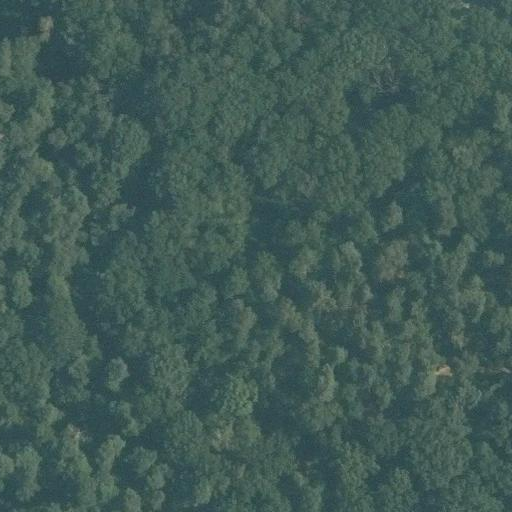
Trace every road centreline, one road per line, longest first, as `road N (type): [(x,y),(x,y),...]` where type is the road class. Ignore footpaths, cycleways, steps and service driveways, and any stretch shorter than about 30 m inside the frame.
road 1 (track): [(185,263),(511,90)]
road 2 (track): [(185,263),(195,232),(187,174),(73,0)]
road 3 (track): [(0,395),(91,321),(185,263)]
